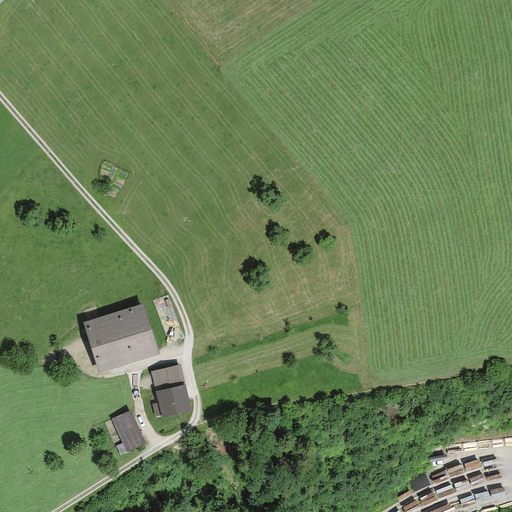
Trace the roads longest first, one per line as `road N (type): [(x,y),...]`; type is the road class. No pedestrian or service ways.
road 1 (residential): [(0,100),(168,285),(191,338),(194,426)]
road 2 (track): [(58,511),(194,426)]
